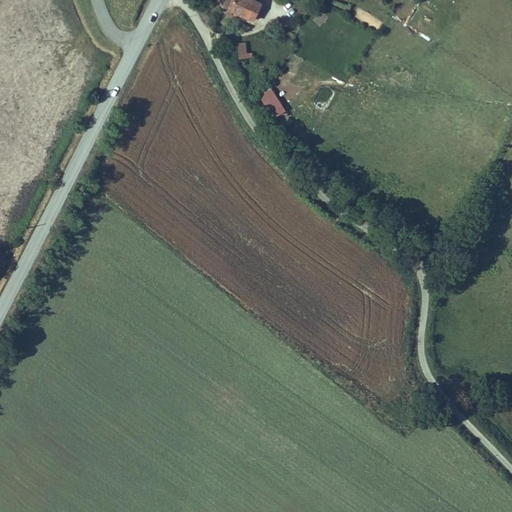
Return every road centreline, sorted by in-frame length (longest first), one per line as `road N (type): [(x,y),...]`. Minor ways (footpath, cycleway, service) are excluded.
road 1 (track): [(184,0),(274,154),(418,273),(423,369),(511,470)]
road 2 (tertiary): [(158,0),(0,311)]
